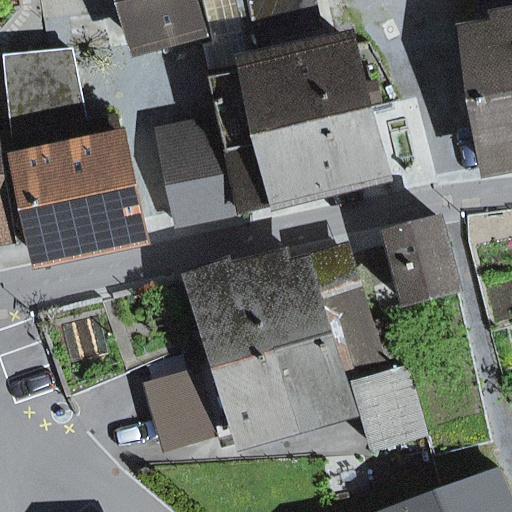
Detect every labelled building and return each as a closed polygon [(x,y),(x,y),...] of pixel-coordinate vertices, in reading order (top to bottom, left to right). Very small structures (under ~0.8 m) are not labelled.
[(128,0),(140,46),(206,29),(198,0),(128,0)] [(250,0),(259,36),(273,32),(317,22),(311,0),(250,0)] [(475,72),(511,64),(511,11),(495,14),(498,33),(467,38),(473,73),(475,72)] [(329,51),(322,21),(317,22),(273,32),(280,64),(248,71),(266,144),(372,118),(353,45),(329,51)] [(16,137),(42,260),(146,238),(125,136),(122,136),(86,143),(83,126),(88,125),(73,52),(8,58),(16,137)] [(511,160),(511,64),(475,72),(489,165),(511,160)] [(372,118),(266,144),(248,71),(215,79),(243,212),(387,175),(372,118)] [(199,180),(228,174),(216,117),(158,128),(170,186),(199,180)] [(86,143),(122,136),(119,119),(88,125),(83,126),(86,143)] [(0,237),(17,234),(0,132),(0,237)] [(236,211),(228,174),(199,180),(207,217),(236,211)] [(170,186),(178,223),(207,217),(199,180),(170,186)] [(389,234),(407,305),(460,292),(441,220),(389,234)] [(331,262),(341,293),(358,288),(348,257),(331,262)] [(292,328),(286,313),(319,302),(310,270),(276,280),(270,260),(190,277),(206,327),(214,354),(263,338),(292,328)] [(313,267),(322,299),(341,293),(331,262),(313,267)] [(354,369),(383,362),(370,323),(358,288),(341,293),(322,299),(323,301),(328,319),(336,316),(346,345),(354,369)] [(343,371),(336,348),(346,345),(336,316),(328,319),(323,301),(319,302),(286,313),(292,328),(263,338),(280,404),(340,385),(345,402),(350,400),(343,371)] [(370,323),(383,362),(395,359),(386,320),(370,323)] [(197,358),(214,354),(206,327),(189,332),(197,358)] [(214,354),(233,416),(280,404),(263,338),(214,354)] [(343,371),(354,369),(346,345),(336,348),(343,371)] [(274,436),(353,413),(350,400),(345,402),(340,385),(280,404),(233,416),(214,354),(197,358),(202,374),(154,388),(170,444),(237,431),(239,437),(274,436)] [(358,384),(377,449),(425,435),(407,371),(358,384)] [(400,511),(511,511),(511,500),(499,469),(400,509),(400,510),(400,511)]
